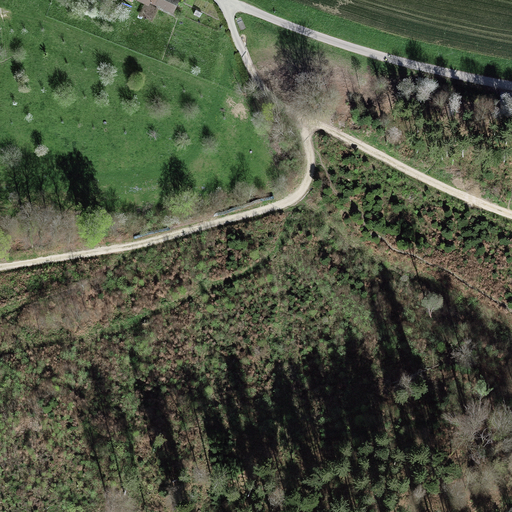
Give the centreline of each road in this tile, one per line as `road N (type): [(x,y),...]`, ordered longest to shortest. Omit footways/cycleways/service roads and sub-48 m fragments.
road 1 (track): [(0,355),(119,328),(224,284),(264,261),(282,238),(293,196)]
road 2 (track): [(0,265),(130,245),(261,209),(300,192),(312,149)]
road 3 (unclassified): [(217,0),(404,67),(511,88)]
road 4 (track): [(308,119),(511,215)]
road 5 (track): [(224,3),(250,67),(308,119)]
